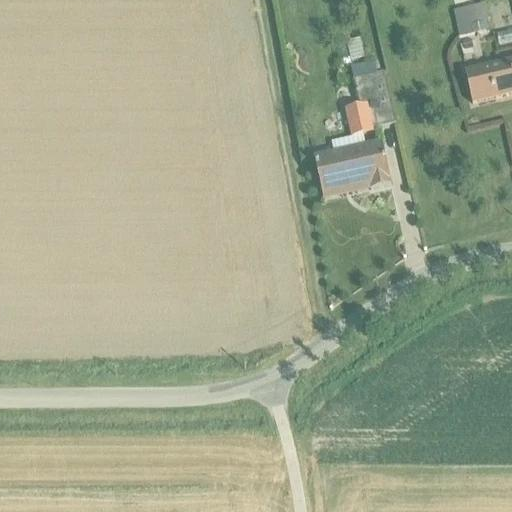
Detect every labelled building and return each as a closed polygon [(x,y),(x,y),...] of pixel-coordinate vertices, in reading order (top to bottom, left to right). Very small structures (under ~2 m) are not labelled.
[(486,7),(454,13),(459,40),(488,34),(486,25),(489,24),(486,7)] [(511,31),(498,35),(500,47),(511,44),(511,31)] [(360,42),(347,45),(352,64),(365,61),(360,42)] [(511,62),(465,74),(473,106),(511,96),(511,62)] [(374,64),(351,70),(355,83),(362,114),(368,113),(372,132),(386,129),(396,127),(385,75),(377,77),(374,64)] [(370,189),(371,193),(392,188),(382,145),(366,148),(364,138),(332,145),(334,155),(314,160),(323,199),(370,189)] [(370,189),(323,199),(324,203),(371,193),(370,189)]
